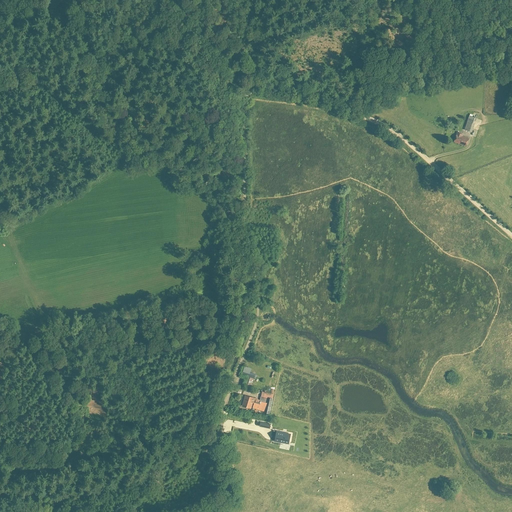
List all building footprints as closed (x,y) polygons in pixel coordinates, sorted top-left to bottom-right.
[(475,117),(470,115),(465,129),(470,131),(475,117)] [(466,146),(469,138),(462,135),(463,133),(457,131),(454,141),(466,146)] [(254,378),(256,374),(243,369),(242,374),(254,378)] [(254,398),(246,396),(243,406),(251,408),(253,402),(255,402),(254,406),(259,408),(259,407),(263,408),(263,409),(265,409),(264,412),(270,414),(273,398),(262,395),(261,401),(258,400),(258,398),(257,398),(254,398)] [(277,431),(275,441),(281,442),(282,441),(289,442),(291,434),(277,431)]
